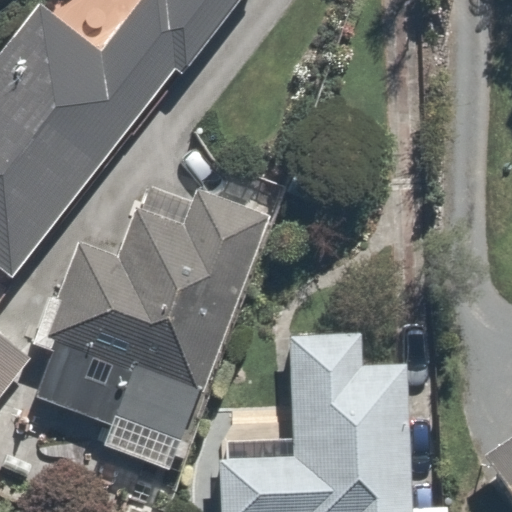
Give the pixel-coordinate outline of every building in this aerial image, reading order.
[(242,0),(141,0),(103,51),(38,5),(0,53),(0,267),(10,276),(175,69),(184,74),(242,0)] [(57,288),(42,283),(22,339),(37,344),(19,394),(100,423),(93,444),(164,469),(257,209),(186,184),(174,216),(125,198),(108,248),(76,236),(57,288)] [(447,511),(447,506),(412,508),(407,365),(362,366),(360,334),(291,336),(295,457),(218,460),(219,511),(447,511)] [(0,377),(12,363),(0,353),(0,377)] [(511,433),(482,454),(511,498),(511,433)]
